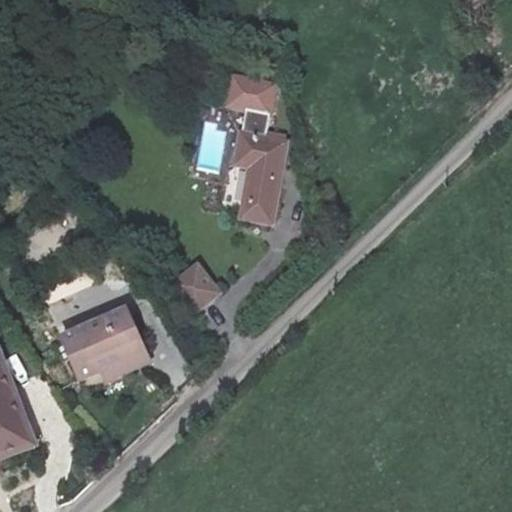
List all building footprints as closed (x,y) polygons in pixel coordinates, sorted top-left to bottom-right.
[(266,107),(227,100),(223,127),(238,129),(231,181),(244,183),(235,234),(267,240),(278,163),(258,159),(266,107)] [(224,314),(206,290),(182,310),(201,332),(224,314)] [(125,329),(59,359),(74,396),(98,386),(139,368),(125,329)] [(139,368),(98,386),(105,398),(144,378),(139,368)] [(0,470),(25,462),(0,393),(0,470)]
